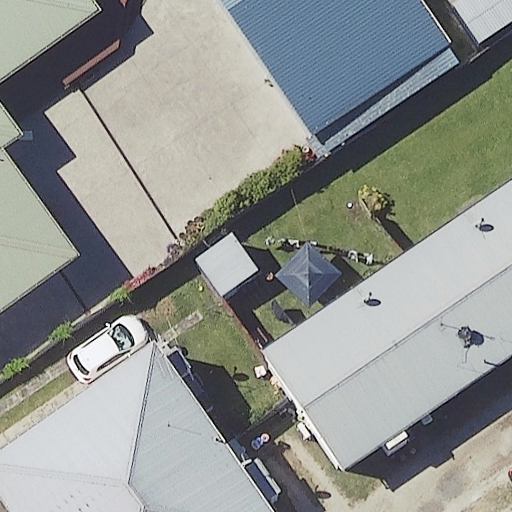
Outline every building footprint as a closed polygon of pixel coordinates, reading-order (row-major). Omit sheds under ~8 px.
[(0,92),(100,23),(83,0),(0,0),(0,323),(76,270),(0,160),(0,92)] [(460,65),(415,0),(213,0),(324,159),(460,65)] [(511,30),(511,0),(457,0),(451,5),(481,51),(511,30)] [(511,367),(511,191),(266,362),(349,481),(511,367)] [(290,511),(293,510),(244,440),(227,453),(161,359),(0,471),(0,505),(4,511),(290,511)]
